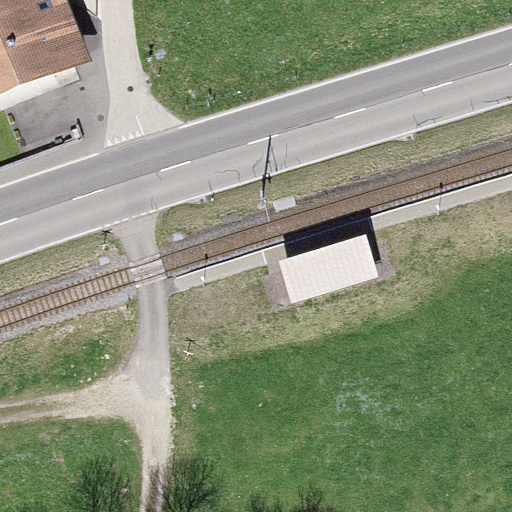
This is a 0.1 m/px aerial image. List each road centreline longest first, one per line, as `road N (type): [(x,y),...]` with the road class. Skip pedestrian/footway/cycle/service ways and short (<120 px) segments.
road 1 (primary): [(0,223),(511,63)]
road 2 (track): [(130,179),(157,398),(153,511)]
road 3 (track): [(157,398),(0,416)]
